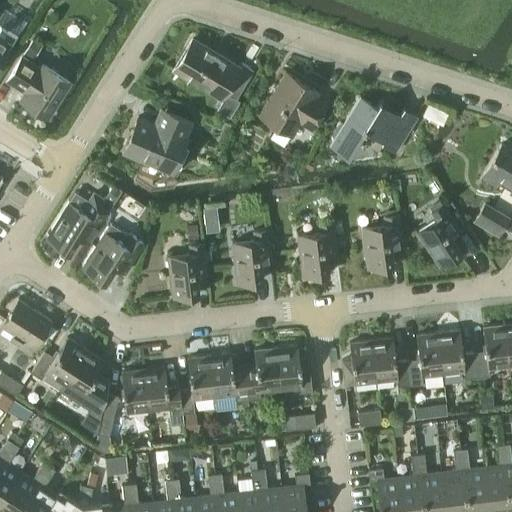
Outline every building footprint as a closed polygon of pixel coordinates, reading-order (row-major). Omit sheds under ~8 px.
[(0,60),(16,34),(5,27),(5,26),(0,22),(0,11),(0,10),(0,60)] [(191,37),(172,68),(221,97),(222,96),(223,97),(217,108),(229,115),(239,99),(235,97),(252,69),(240,61),(237,65),(191,37)] [(47,115),(68,81),(42,64),(40,68),(21,57),(7,79),(26,90),(20,99),(47,115)] [(311,127),(327,101),(316,94),(318,91),(285,71),(259,113),(291,134),(299,120),(311,127)] [(359,96),(329,145),(347,156),(364,129),(382,140),(380,143),(393,150),(415,115),(403,107),(399,114),(378,101),(375,106),(359,96)] [(192,120),(167,110),(158,106),(151,122),(137,116),(122,150),(172,172),(188,135),(186,134),(192,120)] [(511,149),(500,142),(480,176),(495,185),(498,181),(509,188),(507,192),(511,194),(511,149)] [(68,201),(46,236),(68,250),(78,235),(88,241),(119,192),(110,187),(103,199),(92,192),(88,199),(82,209),(68,201)] [(330,198),(335,199),(339,196),(339,190),(333,189),(329,192),(330,198)] [(482,202),(472,219),(497,234),(507,217),(482,202)] [(439,265),(459,251),(450,237),(460,230),(441,203),(430,210),(435,217),(416,230),(439,265)] [(390,264),(388,247),(400,246),(395,208),(382,210),(382,214),(383,222),(361,225),(367,267),(390,264)] [(326,272),(324,256),(336,254),(335,246),(331,220),(318,222),(319,230),(297,233),(302,274),(326,272)] [(129,232),(128,234),(110,222),(104,230),(82,266),(104,280),(113,265),(123,271),(143,241),(129,232)] [(186,224),(188,239),(197,238),(195,223),(186,224)] [(260,279),(258,262),(270,260),(266,228),(253,230),(254,238),(231,241),(237,282),(260,279)] [(196,293),(194,277),(206,276),(202,242),(189,243),(190,252),(167,254),(172,296),(196,293)] [(0,323),(0,324),(13,333),(8,339),(18,346),(22,340),(33,347),(50,320),(17,298),(0,323)] [(484,349),(473,351),(474,361),(476,376),(488,375),(487,368),(508,366),(508,365),(508,361),(504,323),(481,326),(484,349)] [(442,372),(442,373),(462,371),(463,378),(476,376),(474,361),(473,351),(461,352),(459,328),(437,331),(440,361),(442,372)] [(418,357),(406,358),(407,361),(410,384),(422,382),(421,376),(442,373),(442,372),(440,361),(437,331),(415,333),(418,357)] [(43,349),(29,371),(40,378),(44,372),(62,384),(85,348),(66,335),(53,356),(43,349)] [(373,361),(375,381),(396,379),(396,385),(410,384),(407,361),(406,358),(395,359),(392,336),(370,339),(373,361)] [(342,360),(344,385),(375,381),(373,361),(370,339),(348,341),(350,359),(342,360)] [(280,387),(280,388),(309,385),(307,361),(299,362),(297,343),(275,346),(277,361),(280,387)] [(243,363),(244,373),(247,399),(259,398),(259,391),(280,388),(280,387),(277,361),(275,346),(253,348),(254,362),(243,363)] [(85,348),(62,384),(80,396),(104,360),(85,348)] [(213,395),(213,396),(234,394),(234,401),(247,399),(244,373),(243,363),(231,365),(230,351),(208,353),(208,354),(209,361),(213,395)] [(190,386),(178,387),(181,413),(194,411),(192,399),(213,396),(213,395),(209,361),(208,354),(208,353),(186,356),(190,386)] [(142,367),(147,410),(167,408),(168,414),(181,413),(178,387),(177,375),(165,376),(164,365),(142,367)] [(120,370),(125,413),(147,410),(142,367),(120,370)] [(0,384),(15,394),(22,383),(0,369),(0,384)] [(106,392),(100,417),(97,433),(108,435),(117,394),(106,392)] [(480,408),(493,407),(491,394),(479,395),(480,408)] [(444,402),(429,404),(430,416),(446,414),(444,402)] [(356,410),(358,424),(380,421),(378,408),(356,410)] [(184,413),(186,429),(197,428),(194,412),(184,413)] [(283,415),(284,428),(307,426),(305,412),(283,415)] [(392,426),(393,435),(402,434),(401,425),(392,426)] [(11,430),(6,438),(12,442),(17,434),(11,430)] [(73,453),(80,443),(68,435),(61,446),(73,453)] [(2,444),(14,451),(18,445),(12,442),(6,438),(2,444)] [(495,444),(496,451),(510,449),(509,442),(495,444)] [(0,451),(4,454),(0,459),(0,500),(20,469),(8,461),(14,451),(2,444),(0,447),(0,451)] [(452,448),(453,456),(467,455),(466,447),(452,448)] [(504,458),(509,501),(511,500),(511,460),(511,461),(510,449),(496,451),(497,459),(504,458)] [(409,454),(410,461),(424,460),(423,452),(409,454)] [(461,463),(466,506),(487,503),(483,464),(468,466),(467,455),(453,456),(454,464),(461,463)] [(38,467),(50,475),(54,469),(48,465),(51,460),(44,456),(41,461),(42,461),(38,467)] [(483,464),(487,503),(509,501),(504,458),(497,459),(497,462),(483,464)] [(418,468),(423,511),(444,508),(440,469),(425,471),(424,460),(410,461),(411,469),(418,468)] [(440,469),(444,508),(466,506),(461,463),(454,464),(454,467),(440,469)] [(378,511),(401,511),(397,474),(382,476),(381,466),(367,468),(368,479),(374,478),(378,511)] [(40,477),(17,511),(44,511),(58,489),(56,492),(44,484),(50,475),(38,467),(34,473),(40,477)] [(249,468),(250,475),(264,474),(263,467),(249,468)] [(397,474),(401,511),(412,511),(423,511),(418,468),(411,469),(411,472),(397,474)] [(20,469),(0,500),(0,502),(14,511),(17,511),(40,477),(34,473),(32,477),(20,469)] [(280,484),(283,511),(306,511),(303,483),(309,482),(308,471),(293,473),(294,482),(280,484)] [(206,473),(207,481),(221,479),(221,472),(206,473)] [(258,483),(261,511),(283,511),(280,484),(266,485),(264,474),(250,475),(251,483),(258,483)] [(164,479),(164,486),(178,484),(177,477),(164,479)] [(216,488),(218,511),(240,511),(238,489),(223,491),(221,479),(207,481),(208,489),(216,488)] [(120,484),(121,491),(136,489),(135,482),(120,484)] [(76,501),(68,511),(79,511),(85,485),(80,483),(76,501)] [(238,489),(240,511),(261,511),(258,483),(251,483),(252,487),(238,489)] [(172,493),(174,511),(196,511),(194,494),(180,496),(178,484),(164,486),(165,494),(172,493)] [(85,485),(79,511),(88,511),(87,503),(91,487),(85,485)] [(194,494),(196,511),(218,511),(216,488),(208,489),(209,492),(194,494)] [(58,489),(44,511),(68,511),(76,501),(58,489)] [(130,498),(131,511),(153,511),(152,499),(137,501),(136,489),(121,491),(122,499),(130,498)] [(152,499),(153,511),(174,511),(172,493),(165,494),(166,497),(152,499)] [(109,504),(109,511),(131,511),(130,498),(122,499),(123,503),(109,504)] [(87,503),(88,511),(109,511),(109,504),(108,501),(87,503)]
